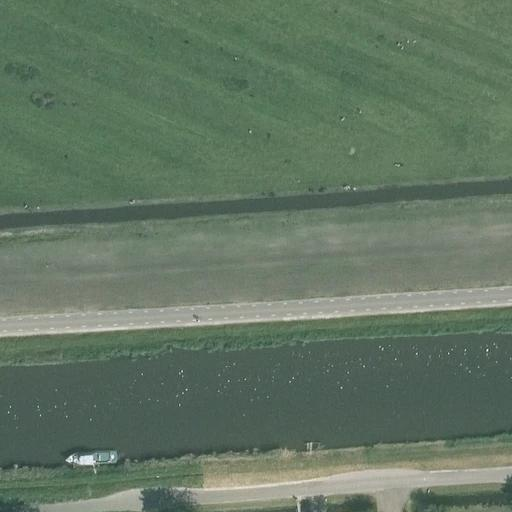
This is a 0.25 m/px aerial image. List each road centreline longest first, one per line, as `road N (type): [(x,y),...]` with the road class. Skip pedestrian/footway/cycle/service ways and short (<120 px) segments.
road 1 (unclassified): [(0,327),(511,295)]
road 2 (tertiary): [(36,511),(511,479)]
